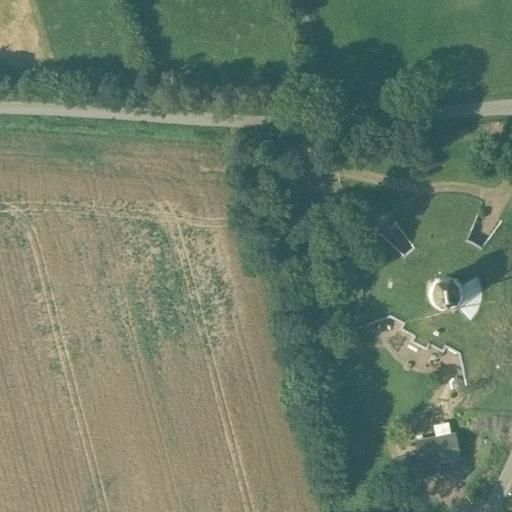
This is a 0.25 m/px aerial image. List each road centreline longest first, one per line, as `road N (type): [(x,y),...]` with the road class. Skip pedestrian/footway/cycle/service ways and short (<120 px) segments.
road 1 (unclassified): [(0,107),(337,122)]
road 2 (unclassified): [(337,122),(511,107)]
road 3 (residential): [(299,0),(337,122)]
